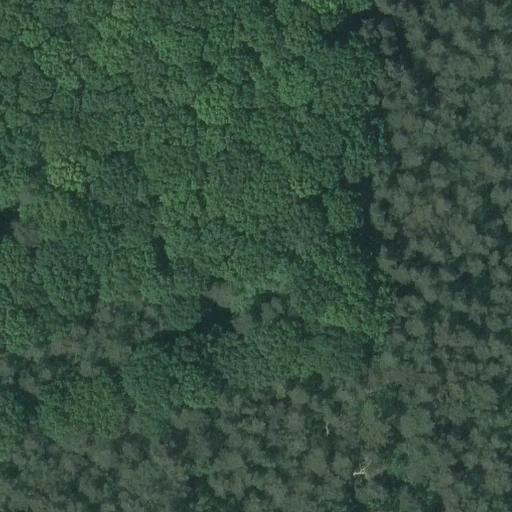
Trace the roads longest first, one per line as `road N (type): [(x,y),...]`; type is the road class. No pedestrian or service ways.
road 1 (track): [(367,279),(0,372)]
road 2 (track): [(340,0),(367,279)]
road 3 (track): [(367,279),(395,511)]
road 4 (track): [(511,245),(367,279)]
